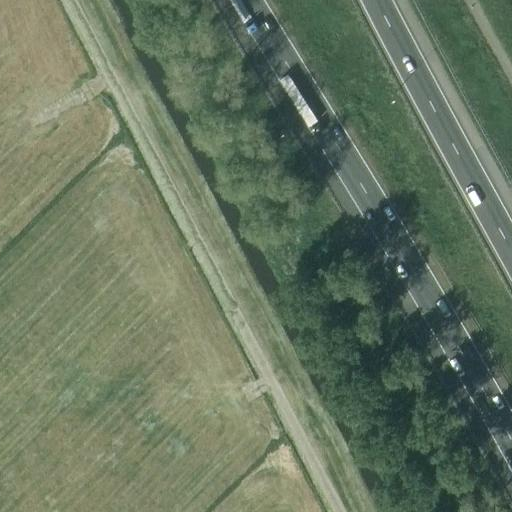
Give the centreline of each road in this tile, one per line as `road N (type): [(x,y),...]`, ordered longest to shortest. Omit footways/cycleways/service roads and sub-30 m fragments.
road 1 (track): [(337,511),(71,0)]
road 2 (motorway): [(244,0),(370,198),(511,452)]
road 3 (motorway): [(511,260),(377,0)]
